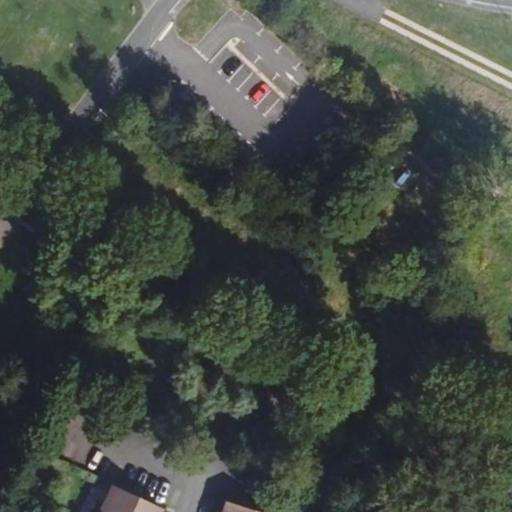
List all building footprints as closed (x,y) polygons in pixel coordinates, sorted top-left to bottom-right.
[(254,62),(255,66),(258,70),(264,72),(267,71),(271,70),(275,66),(276,60),(276,57),(273,53),(270,50),(265,49),(260,50),(256,53),(255,56),(254,62)] [(290,72),(278,85),(302,108),(314,95),(290,72)] [(271,92),(259,104),(284,128),(296,116),(271,92)] [(247,131),(248,135),(249,137),(252,140),(256,141),(261,141),(267,138),(268,136),(268,135),(270,130),(269,126),(266,121),(263,119),(258,118),(253,119),(250,122),(247,126),(247,131)] [(283,136),(267,154),(284,170),(301,152),(283,136)] [(159,511),(162,508),(111,485),(98,511),(159,511)] [(222,511),(258,511),(226,501),(222,511)]
